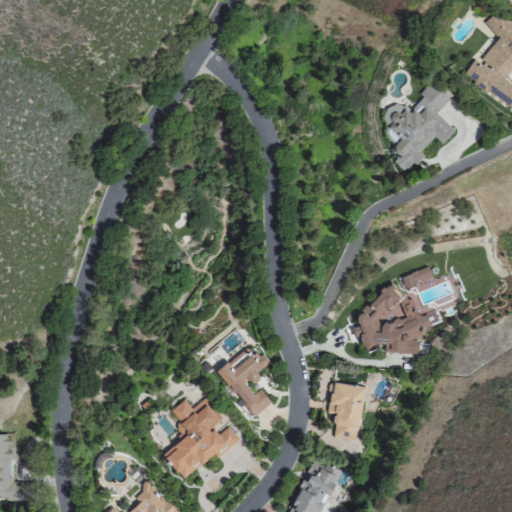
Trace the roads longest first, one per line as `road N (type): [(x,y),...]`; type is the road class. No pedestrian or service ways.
road 1 (residential): [(225,0),(137,144),(73,315),(59,435),(67,511)]
road 2 (residential): [(241,511),(281,465),(296,389),(271,283),(263,131),(238,88),(199,49)]
